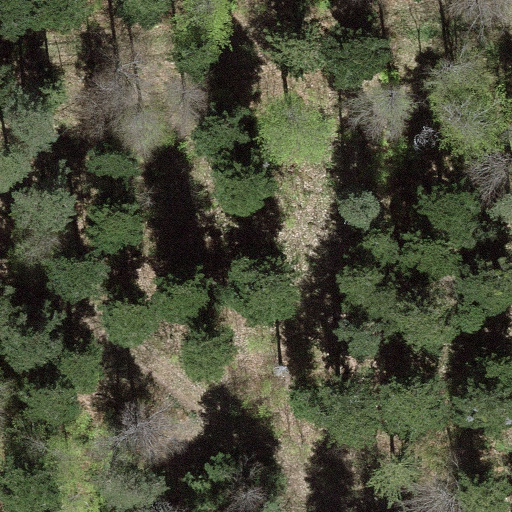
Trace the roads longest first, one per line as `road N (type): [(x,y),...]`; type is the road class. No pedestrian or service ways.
road 1 (track): [(0,58),(511,21)]
road 2 (track): [(0,253),(316,511)]
